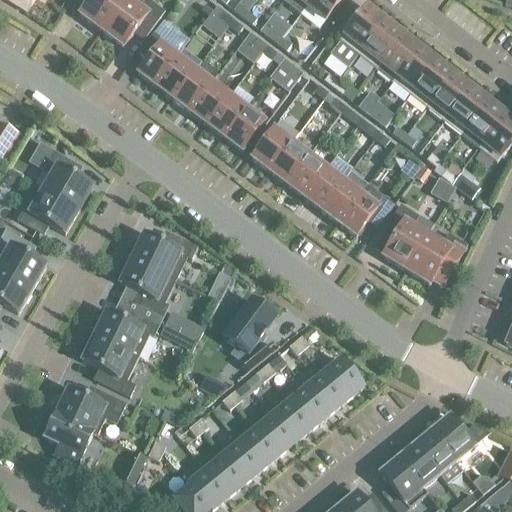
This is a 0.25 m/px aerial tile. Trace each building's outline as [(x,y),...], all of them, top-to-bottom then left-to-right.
[(1,0),(26,15),(35,0),(1,0)] [(101,35),(126,2),(123,0),(93,0),(79,19),(101,35)] [(288,0),(286,3),(284,5),(301,18),(306,10),(314,0),(288,0)] [(314,0),(306,10),(307,11),(325,25),(344,0),(314,0)] [(126,2),(101,35),(123,52),(137,33),(147,40),(165,16),(147,2),(140,12),(126,2)] [(239,8),(234,14),(243,21),(248,15),(239,8)] [(233,22),(224,14),(217,9),(202,29),(219,42),(228,30),(228,29),(233,22)] [(384,25),(366,11),(357,23),(343,41),(330,58),(348,71),(357,59),(384,25)] [(248,15),(243,21),(252,28),(257,22),(248,15)] [(357,23),(350,18),(336,35),(343,41),(357,23)] [(228,29),(228,30),(238,38),(243,30),(233,22),(228,29)] [(384,25),(357,59),(376,73),(377,72),(381,68),(402,39),(384,25)] [(282,41),(272,34),(268,40),(277,47),(282,41)] [(148,64),(138,78),(155,91),(177,61),(180,57),(154,38),(139,58),(148,64)] [(402,39),(381,68),(377,72),(376,73),(392,86),(396,80),(419,52),(402,39)] [(282,41),(277,47),(286,55),(291,49),(282,41)] [(261,57),(266,50),(256,43),(251,49),(261,57)] [(266,50),(261,57),(271,65),(276,58),(266,50)] [(419,52),(396,80),(392,86),(410,99),(436,65),(419,52)] [(177,61),(155,91),(173,104),(195,74),(195,75),(202,66),(184,53),(180,57),(177,61)] [(283,63),(278,70),(288,78),(293,71),(283,63)] [(453,79),(436,65),(410,99),(427,113),(453,79)] [(195,75),(195,74),(173,104),(190,117),(212,87),(195,75)] [(329,78),(324,84),(334,92),(338,85),(329,78)] [(471,92),(453,79),(427,113),(444,126),(471,92)] [(338,85),(334,92),(343,99),(348,92),(338,85)] [(229,100),(212,87),(190,117),(207,130),(229,100)] [(319,89),(313,96),(323,104),(329,97),(319,89)] [(343,99),(351,105),(358,95),(350,89),(348,92),(343,99)] [(488,106),(471,92),(444,126),(462,140),(466,134),(488,106)] [(229,100),(207,130),(224,143),(247,113),(229,100)] [(340,118),(345,112),(335,103),(329,110),(340,118)] [(364,105),(359,111),(368,118),(373,112),(364,105)] [(466,134),(462,140),(477,152),(482,146),(503,117),(488,106),(466,134)] [(345,112),(340,118),(350,126),(355,119),(345,112)] [(373,112),(368,118),(377,125),(382,119),(373,112)] [(247,113),(224,143),(242,156),(264,126),(247,113)] [(511,124),(503,117),(482,146),(477,152),(497,167),(511,147),(511,124)] [(299,137),(281,123),(252,163),(269,176),(292,147),(299,137)] [(0,126),(0,167),(5,171),(23,140),(0,126)] [(370,129),(364,136),(374,144),(380,137),(370,129)] [(407,138),(398,131),(393,137),(402,144),(407,138)] [(380,137),(374,144),(377,146),(384,151),(390,144),(383,139),(380,137)] [(416,146),(407,138),(402,144),(411,152),(416,146)] [(309,160),(292,147),(269,176),(287,189),(309,160)] [(78,169),(52,154),(41,173),(51,179),(42,195),(79,215),(93,191),(72,179),(78,169)] [(432,158),(427,164),(437,171),(441,165),(432,158)] [(326,173),(309,160),(287,189),(304,202),(326,173)] [(423,171),(415,181),(423,187),(431,176),(423,171)] [(343,186),(326,173),(304,202),(321,215),(343,186)] [(447,174),(442,180),(451,188),(456,182),(447,174)] [(343,186),(321,215),(338,228),(360,199),(343,186)] [(472,186),(463,197),(471,203),(479,192),(472,186)] [(360,199),(338,228),(356,241),(367,226),(376,232),(394,209),(385,202),(383,204),(366,191),(360,199)] [(24,213),(17,224),(39,237),(45,226),(65,238),(79,215),(42,195),(30,216),(24,213)] [(384,259),(383,261),(406,275),(427,240),(434,230),(434,228),(401,208),(400,209),(385,234),(395,241),(384,259)] [(1,242),(0,243),(0,255),(4,257),(0,263),(0,274),(33,294),(46,270),(31,261),(26,258),(32,248),(6,233),(1,242)] [(142,240),(130,263),(176,284),(187,263),(187,262),(192,264),(198,252),(165,236),(161,245),(143,236),(142,240)] [(427,240),(406,275),(414,280),(429,289),(432,284),(437,277),(442,269),(452,275),(467,250),(468,249),(449,237),(448,238),(442,249),(427,240)] [(130,263),(118,288),(125,291),(126,292),(138,297),(133,308),(163,322),(169,310),(165,308),(176,284),(130,263)] [(0,306),(3,308),(19,317),(32,295),(33,294),(0,274),(0,306)] [(232,282),(220,276),(216,283),(228,289),(232,282)] [(249,376),(271,358),(262,347),(259,345),(275,323),(252,305),(224,342),(237,352),(234,356),(242,363),(240,365),(249,376)] [(106,316),(94,341),(138,362),(150,339),(154,341),(160,329),(133,316),(128,327),(106,316)] [(205,332),(193,326),(187,338),(199,344),(205,332)] [(181,350),(193,356),(199,344),(187,338),(181,350)] [(94,341),(82,365),(104,376),(98,387),(130,402),(136,390),(127,386),(138,362),(94,341)] [(309,350),(302,341),(295,346),(303,355),(309,350)] [(303,355),(295,346),(289,351),(297,360),(303,355)] [(341,364),(322,380),(344,408),(364,392),(341,364)] [(276,377),(268,368),(262,373),(270,383),(276,377)] [(262,373),(256,378),(263,388),(270,383),(262,373)] [(205,379),(200,391),(219,400),(227,393),(229,390),(205,379)] [(344,408),(322,380),(305,394),(328,421),(344,408)] [(90,404),(69,394),(56,419),(94,437),(98,439),(106,423),(117,429),(126,408),(95,393),(90,404)] [(305,394),(289,407),(311,435),(328,421),(305,394)] [(235,395),(229,400),(236,410),(242,405),(235,395)] [(236,410),(229,400),(222,406),(230,415),(236,410)] [(311,435),(289,407),(272,420),(295,448),(311,435)] [(165,413),(161,421),(176,428),(180,420),(165,413)] [(50,431),(45,443),(70,455),(65,464),(78,470),(94,437),(56,419),(52,417),(46,429),(50,431)] [(295,448),(272,420),(256,434),(278,461),(295,448)] [(450,421),(431,436),(457,468),(475,453),(474,451),(490,438),(474,429),(463,438),(450,421)] [(209,432),(201,423),(195,428),(203,437),(209,432)] [(195,428),(189,433),(197,442),(203,437),(195,428)] [(256,434),(240,447),(262,475),(278,461),(256,434)] [(431,436),(415,449),(441,481),(442,480),(457,468),(431,436)] [(165,448),(155,443),(151,450),(161,455),(165,448)] [(240,447),(223,461),(246,488),(262,475),(240,447)] [(415,449),(399,462),(425,494),(441,481),(415,449)] [(151,450),(147,457),(158,462),(161,455),(151,450)] [(134,456),(121,484),(132,489),(146,462),(134,456)] [(510,484),(511,480),(511,457),(510,457),(499,479),(510,484)] [(223,461),(207,474),(229,502),(246,488),(223,461)] [(399,462),(380,478),(390,490),(382,497),(393,511),(410,511),(429,498),(425,494),(399,462)] [(216,511),(229,502),(207,474),(190,488),(210,511),(216,511)] [(262,495),(267,504),(286,493),(281,484),(262,495)] [(210,511),(190,488),(171,504),(177,511),(210,511)] [(511,497),(502,491),(497,498),(508,506),(511,500),(511,497)] [(357,497),(338,511),(382,511),(379,507),(373,511),(368,511),(363,505),(357,497)] [(465,511),(467,511),(477,505),(471,498),(461,506),(465,511)]
